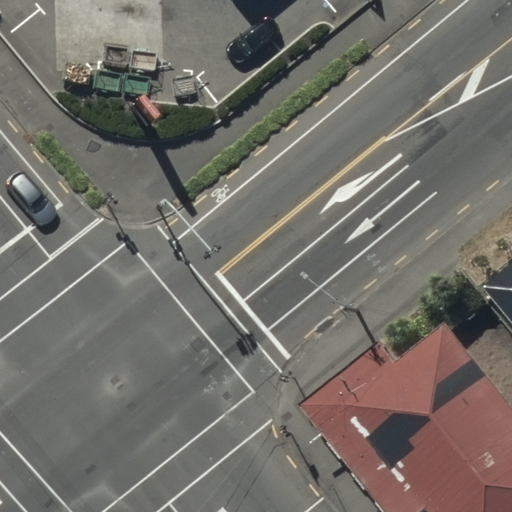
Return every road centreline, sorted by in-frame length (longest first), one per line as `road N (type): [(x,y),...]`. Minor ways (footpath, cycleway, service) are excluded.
road 1 (secondary): [(511,60),(105,394)]
road 2 (tertiary): [(0,264),(105,394)]
road 3 (tertiary): [(105,394),(202,511)]
road 4 (secondary): [(105,394),(0,481)]
